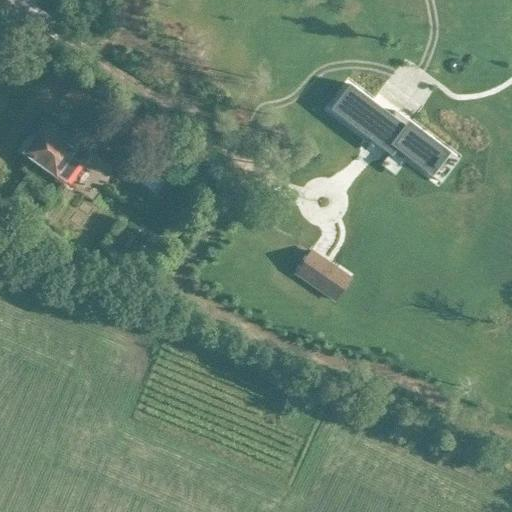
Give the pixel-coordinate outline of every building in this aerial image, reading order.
[(65,98),(95,118),(108,99),(78,79),(65,98)] [(348,85),(329,111),(377,147),(382,140),(427,173),(432,167),(434,169),(440,160),(438,159),(445,150),(410,123),(408,124),(395,114),(396,113),(394,111),(390,116),(348,85)] [(25,153),(42,165),(55,174),(65,181),(78,164),(82,167),(89,156),(93,159),(95,155),(110,166),(122,149),(90,125),(78,142),(57,127),(50,136),(42,130),(25,153)] [(349,251),(377,266),(400,221),(372,207),(349,251)] [(312,249),(294,274),(335,300),(352,276),(312,249)]
